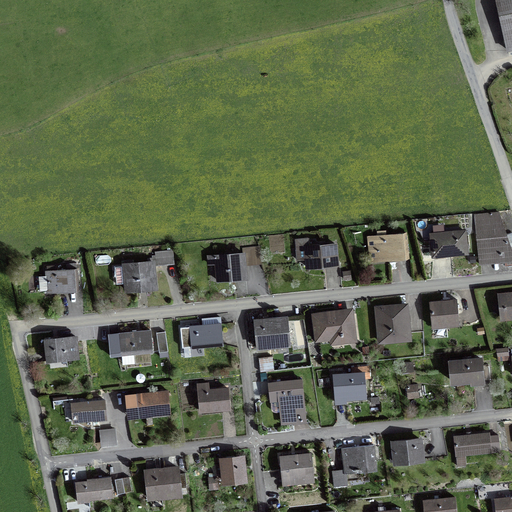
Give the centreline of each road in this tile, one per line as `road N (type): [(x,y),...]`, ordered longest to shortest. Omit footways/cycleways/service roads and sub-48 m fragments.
road 1 (residential): [(511,277),(239,306)]
road 2 (residential): [(511,414),(255,441)]
road 3 (residential): [(239,306),(16,328)]
road 4 (residential): [(255,441),(45,464)]
road 5 (residential): [(511,195),(448,0)]
road 6 (residential): [(45,464),(16,328)]
road 7 (residential): [(255,441),(239,306)]
